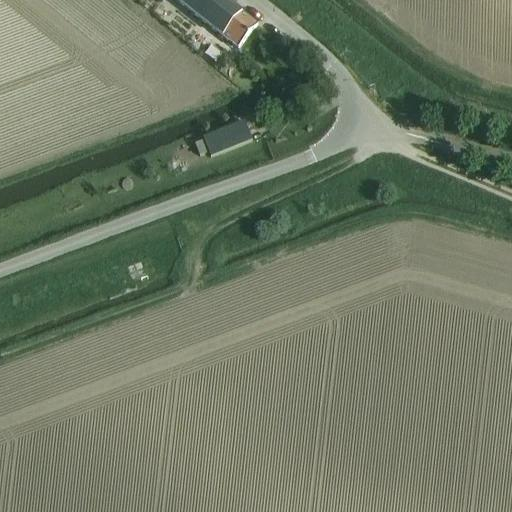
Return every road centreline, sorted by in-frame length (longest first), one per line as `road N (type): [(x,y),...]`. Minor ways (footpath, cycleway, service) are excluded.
road 1 (tertiary): [(252,0),(342,77),(354,116),(341,140),(0,270)]
road 2 (track): [(511,93),(471,82),(358,0)]
road 3 (track): [(511,195),(353,121)]
